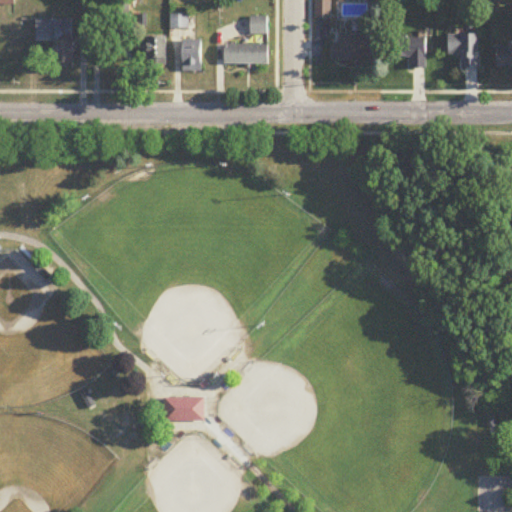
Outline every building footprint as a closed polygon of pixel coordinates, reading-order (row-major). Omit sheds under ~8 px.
[(316,0),(316,21),(330,21),(330,0),(316,0)] [(269,17),(252,17),(252,35),(269,35),(269,17)] [(36,19),(36,42),(55,42),(55,63),(74,63),(74,19),(36,19)] [(480,35),(450,35),(450,55),(461,55),(461,68),(480,68),(480,35)] [(373,36),(340,36),(340,46),(332,46),(332,62),(373,62),(373,36)] [(168,37),(148,37),(148,65),(168,65),(168,37)] [(412,57),(412,68),(427,68),(428,38),(397,38),(397,57),(412,57)] [(184,40),(184,73),(203,73),(203,40),(184,40)] [(226,64),(269,64),(269,45),(226,45),(226,64)] [(498,68),(511,67),(511,47),(498,48),(498,68)] [(32,269),(46,281),(51,275),(37,263),(32,269)] [(165,399),(204,399),(204,421),(165,422),(165,399)]
